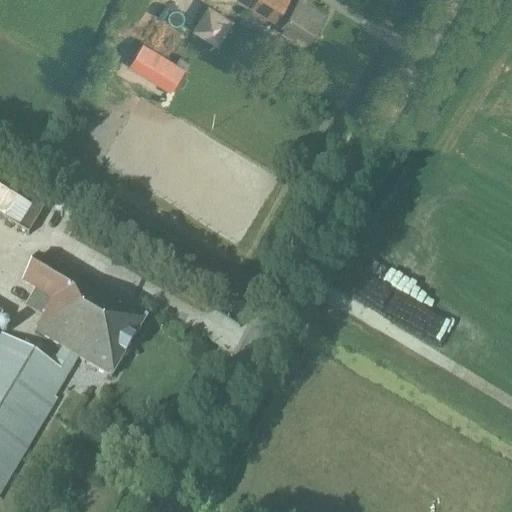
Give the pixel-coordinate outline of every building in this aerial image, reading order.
[(277,19),(283,22),(286,25),(283,29),(296,38),(299,32),(311,40),(329,9),(315,0),(240,0),(277,20),(277,19)] [(180,92),(186,83),(180,79),(187,67),(144,41),(131,63),(174,89),(175,88),(180,92)] [(0,219),(28,237),(41,216),(0,190),(0,219)] [(61,352),(51,368),(68,378),(77,362),(112,382),(147,321),(38,258),(21,286),(33,294),(25,308),(41,317),(43,318),(33,336),(61,352)] [(0,492),(68,378),(51,368),(0,337),(0,492)]
